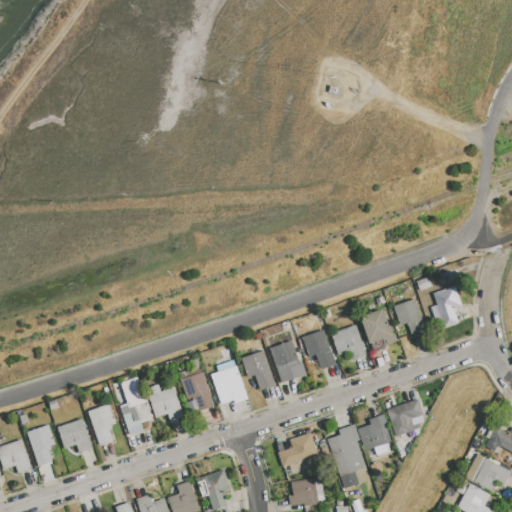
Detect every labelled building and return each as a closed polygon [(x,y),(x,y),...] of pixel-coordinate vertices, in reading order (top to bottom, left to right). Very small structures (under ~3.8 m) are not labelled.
[(327,93),(328,86),(336,87),(335,94),(327,93)] [(455,286),(462,306),(455,308),(456,311),(454,311),(458,323),(445,328),(433,294),(455,286)] [(415,299),(427,335),(413,340),(407,324),(399,327),(392,307),(415,299)] [(382,309),(388,327),(392,326),(398,341),(385,346),(383,339),(369,344),(360,317),(382,309)] [(356,325),(366,355),(353,360),(351,352),(339,356),(331,334),(356,325)] [(323,331),(335,365),(321,371),(316,356),(310,358),(303,338),(323,331)] [(270,349),(291,342),(299,364),(302,363),(306,375),(282,383),(270,349)] [(263,352),(275,387),(260,392),(254,376),(248,378),(241,359),(263,352)] [(235,360),(249,399),(234,404),(233,400),(221,405),(211,375),(218,373),(215,367),(235,360)] [(202,372),(214,407),(192,415),(179,380),(202,372)] [(174,388),(184,417),(170,422),(167,415),(156,419),(148,397),(174,388)] [(142,389),(153,420),(141,424),(144,432),(130,436),(120,407),(127,404),(124,395),(142,389)] [(418,400),(423,415),(410,420),(414,431),(395,437),(386,411),(418,400)] [(87,412),(110,405),(117,424),(111,426),(112,429),(109,429),(113,441),(99,445),(87,412)] [(358,429),(370,425),(368,420),(383,415),(387,428),(386,428),(391,442),(387,443),(390,452),(377,456),(374,448),(365,451),(358,429)] [(82,419),(92,449),(78,454),(75,445),(64,449),(57,428),(82,419)] [(27,433),(48,425),(55,445),(50,446),(51,449),(48,450),(52,462),(39,467),(27,433)] [(327,440),(340,436),(338,430),(354,425),(360,441),(356,442),(366,468),(355,472),(359,484),(344,489),(327,440)] [(511,429),(511,454),(488,441),(495,427),(509,435),(511,429)] [(283,467),(278,453),(289,449),(289,448),(292,447),(290,441),(311,433),(318,456),(283,467)] [(0,447),(22,440),(32,469),(18,474),(15,466),(3,471),(0,461),(0,447)] [(477,454),(511,472),(503,486),(497,483),(491,494),(464,478),(477,454)] [(224,471),(230,489),(223,492),(228,507),(213,511),(207,497),(202,498),(196,483),(204,481),(203,478),(224,471)] [(290,483),(313,479),(317,505),(303,508),(302,505),(290,507),(288,497),(292,496),(290,483)] [(190,482),(200,511),(197,511),(172,511),(167,498),(179,494),(176,486),(190,482)] [(470,484),(492,496),(486,508),(492,511),(491,511),(462,511),(457,509),(470,484)] [(140,511),(136,500),(149,495),(152,503),(164,499),(168,511),(140,511)] [(130,502),(133,511),(114,511),(114,508),(130,502)]
